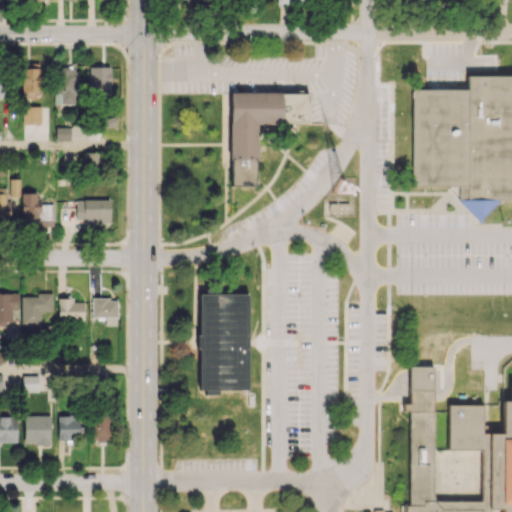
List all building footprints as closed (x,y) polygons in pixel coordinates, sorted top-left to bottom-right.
[(89,94),(109,94),(110,66),(89,66),(89,94)] [(22,98),(39,99),(40,68),(22,67),(22,98)] [(60,105),(76,104),(75,67),(54,67),(55,94),(60,94),(60,105)] [(511,199),(511,75),(466,75),(466,89),(411,89),(410,185),(457,185),(457,206),(469,206),(469,216),(473,216),(473,199),(511,199)] [(230,92),(229,156),(243,159),(256,156),(256,139),(255,121),(294,121),(307,121),(307,94),(230,92)] [(40,106),(22,106),(22,124),(40,124),(40,106)] [(115,126),(114,116),(99,118),(101,128),(115,126)] [(299,123),(299,131),(307,131),(307,123),(299,123)] [(55,140),(69,140),(69,127),(55,126),(55,140)] [(82,152),(82,167),(100,166),(100,152),(82,152)] [(0,187),(0,199),(0,220),(10,219),(9,196),(18,196),(18,178),(8,178),(8,187),(0,187)] [(53,203),(36,203),(36,193),(21,192),(20,229),(52,230),(53,203)] [(109,200),(74,199),(74,222),(109,223),(109,200)] [(329,201),(329,210),(349,210),(349,201),(329,201)] [(200,292),(200,333),(196,333),(196,341),(196,348),(200,348),(200,388),(206,388),(206,394),(220,394),(220,389),(248,389),(249,340),(249,292),(219,292),(219,288),(206,287),(206,292),(200,292)] [(18,293),(0,292),(0,318),(0,323),(12,323),(12,316),(18,316),(18,293)] [(20,294),(20,326),(40,326),(40,313),(51,313),(51,294),(20,294)] [(83,319),(83,301),(73,302),(73,297),(57,298),(58,321),(83,319)] [(91,317),(105,317),(104,325),(116,325),(116,298),(91,298),(91,317)] [(511,511),(504,511),(504,510),(492,510),(492,511),(404,511),(404,503),(409,503),(409,411),(403,411),(403,402),(410,402),(410,365),(433,365),(433,411),(433,502),(483,502),(483,447),(449,447),(449,411),(449,405),(455,405),(476,405),(482,405),(482,433),(505,433),(505,401),(511,401),(511,511)] [(38,375),(22,375),(21,391),(38,392),(38,375)] [(49,444),(50,415),(23,414),(22,443),(49,444)] [(108,441),(110,416),(90,415),(89,440),(108,441)] [(0,441),(16,441),(16,416),(0,416),(0,441)] [(57,416),(57,440),(77,440),(78,416),(57,416)]
